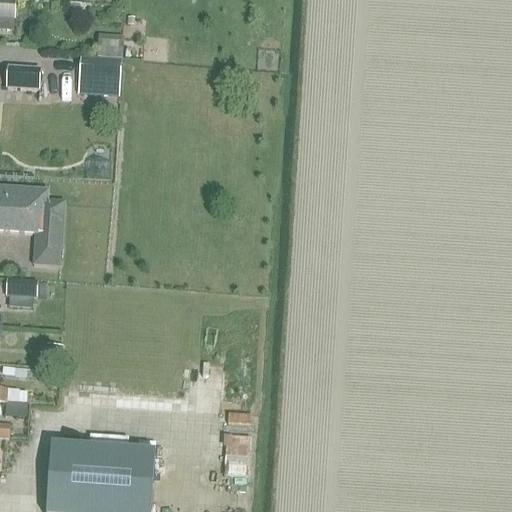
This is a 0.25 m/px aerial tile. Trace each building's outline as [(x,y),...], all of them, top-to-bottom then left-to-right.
[(0,0),(0,22),(13,23),(14,2),(0,0)] [(71,6),(71,16),(80,17),(81,7),(71,6)] [(97,59),(119,60),(123,61),(124,38),(99,37),(97,59)] [(81,58),(79,96),(120,98),(123,61),(119,60),(97,59),(81,58)] [(41,71),(7,69),(6,90),(40,93),(41,71)] [(0,218),(65,223),(66,204),(49,203),(50,193),(0,189),(0,218)] [(65,223),(0,218),(0,233),(36,236),(35,267),(61,269),(65,223)] [(10,298),(39,300),(39,299),(40,285),(11,283),(10,298)] [(40,285),(39,299),(47,299),(48,286),(40,285)] [(0,406),(9,408),(10,392),(0,391),(0,406)] [(17,406),(16,419),(28,420),(29,407),(17,406)] [(0,441),(9,442),(9,428),(0,427),(0,441)] [(46,511),(152,511),(156,455),(51,448),(49,476),(48,497),(46,511)]
